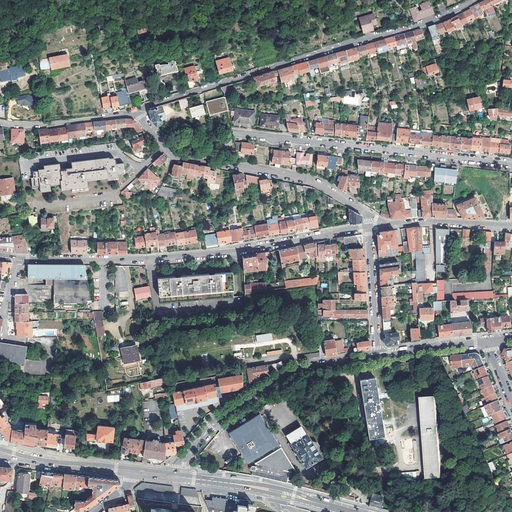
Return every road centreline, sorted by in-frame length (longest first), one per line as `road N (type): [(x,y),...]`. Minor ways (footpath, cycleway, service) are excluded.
road 1 (residential): [(477,0),(147,107),(139,117)]
road 2 (residential): [(368,226),(216,253),(19,257)]
road 3 (residential): [(511,163),(233,133)]
road 4 (residential): [(139,117),(176,154),(314,181),(365,213),(368,226)]
road 5 (residential): [(377,357),(282,377),(210,427),(176,475)]
road 6 (residential): [(0,121),(139,117)]
road 7 (residential): [(507,225),(368,226)]
road 8 (secondary): [(0,451),(132,470)]
road 9 (residential): [(368,226),(377,357)]
